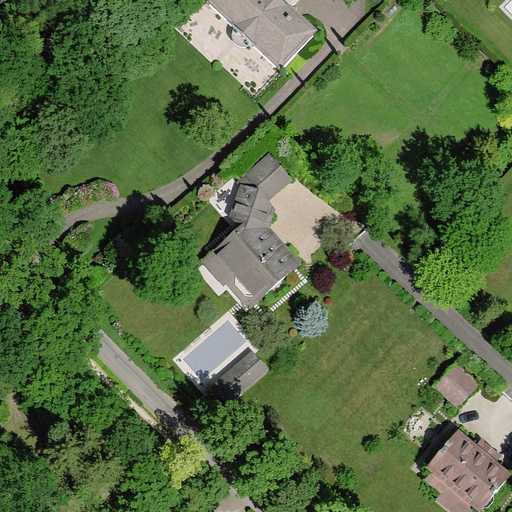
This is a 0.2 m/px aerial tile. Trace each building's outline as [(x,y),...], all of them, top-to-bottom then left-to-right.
[(280,73),(316,36),(277,0),(212,0),(208,5),(280,73)] [(251,308),(300,267),(268,230),(275,211),(267,202),(290,181),(270,158),(240,185),(245,190),(235,217),(247,231),(207,264),(225,285),(228,284),(251,308)] [(479,387),(458,367),(437,389),(459,409),(479,387)] [(226,379),(216,389),(229,403),(248,386),(242,379),(233,387),(226,379)] [(459,435),(429,470),(477,511),(481,511),(511,478),(459,435)] [(451,511),(437,501),(428,511),(451,511)]
